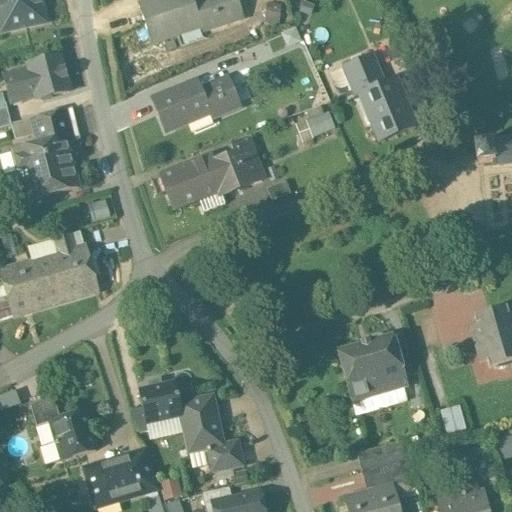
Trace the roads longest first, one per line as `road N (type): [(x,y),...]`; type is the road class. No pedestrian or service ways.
road 1 (residential): [(396,163),(151,249)]
road 2 (residential): [(89,0),(151,249)]
road 3 (residential): [(222,356),(436,289),(456,271)]
road 4 (residential): [(0,368),(160,272)]
road 5 (residential): [(222,356),(274,433),(297,511)]
